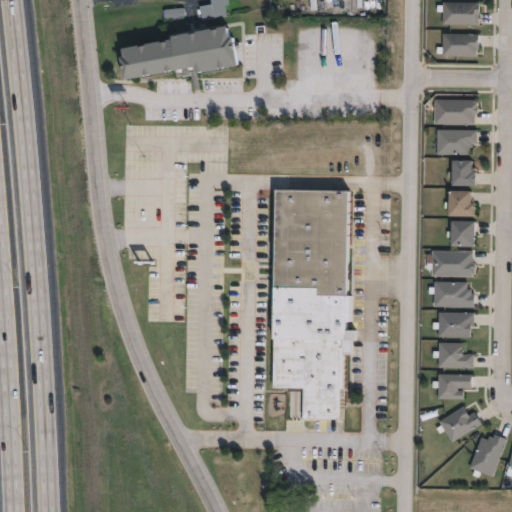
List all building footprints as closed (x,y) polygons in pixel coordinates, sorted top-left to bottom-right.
[(231,0),(232,4),(229,5),(231,17),(206,22),(203,7),(217,5),(216,0),(231,0)] [(480,25),(444,25),(444,3),(480,3),(480,25)] [(231,27),(233,39),(237,39),(243,68),(200,76),(199,69),(193,70),(196,81),(198,91),(191,92),(189,81),(188,76),(176,78),(175,72),(129,81),(125,59),(128,58),(127,50),(177,40),(176,38),(231,27)] [(478,56),(444,56),(444,35),(479,35),(478,56)] [(475,125),(436,124),(436,100),(475,100),(479,100),(479,114),(475,114),(475,125)] [(469,155),(437,155),(437,130),(469,131),(477,131),(477,143),(472,143),(472,148),(469,147),(469,155)] [(472,161),(472,168),(476,168),(476,186),(471,186),(452,186),(453,161),(472,161)] [(471,191),(471,204),(475,204),(475,216),(449,216),(449,203),(449,191),(471,191)] [(358,194),(355,339),(351,339),(351,341),(350,388),(349,388),(346,388),(346,415),(346,418),(310,417),(311,387),(279,386),(279,384),(280,337),(283,337),(286,192),(358,194)] [(471,245),(451,245),(451,221),(474,222),(474,234),(471,234),(471,245)] [(474,262),(474,276),(431,275),(431,251),(471,252),(471,262),(474,262)] [(473,290),(472,306),(433,306),(433,282),(465,283),(468,283),(468,290),(473,290)] [(470,336),(437,336),(437,313),(475,313),(475,326),(470,326),(470,336)] [(472,354),(472,367),(437,367),(437,342),(461,342),(461,344),(463,344),(463,351),(464,351),(464,353),(472,354)] [(470,374),(470,387),(456,387),(456,392),(463,392),(463,398),(435,398),(436,373),(470,374)] [(461,406),(468,416),(473,413),(479,423),(450,441),(438,421),(461,406)] [(494,434),(507,439),(504,447),(492,477),(469,468),(481,438),(488,441),(489,437),(493,438),(494,434)]
